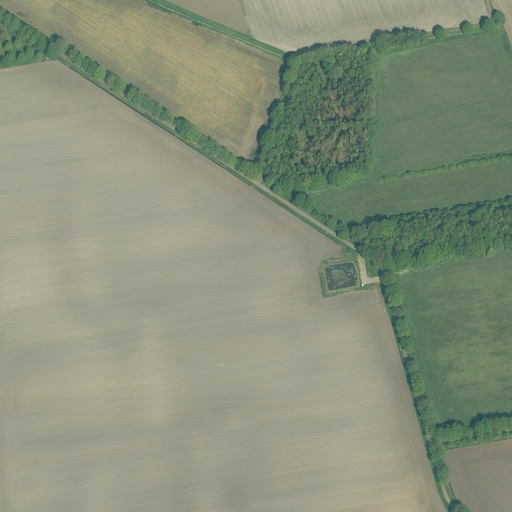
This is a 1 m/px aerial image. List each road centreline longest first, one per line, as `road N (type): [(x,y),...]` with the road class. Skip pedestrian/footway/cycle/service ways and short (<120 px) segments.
road 1 (unclassified): [(454,511),(378,264),(0,14)]
road 2 (track): [(485,0),(492,22),(306,56),(303,63)]
road 3 (track): [(154,0),(303,63)]
road 4 (track): [(303,63),(257,184)]
